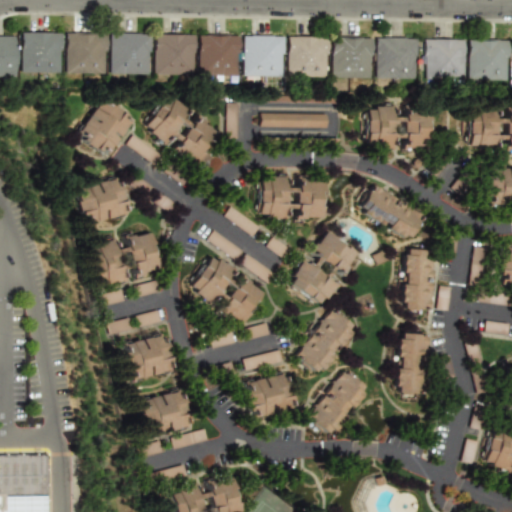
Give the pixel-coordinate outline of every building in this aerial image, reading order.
[(17,31),(17,72),(58,72),(58,31),(17,31)] [(61,72),(101,73),(101,33),(61,33),(61,72)] [(106,74),(146,74),(146,33),(106,33),(106,74)] [(191,33),(150,33),(150,75),(191,75),(191,33)] [(0,76),(11,76),(11,34),(0,34),(0,76)] [(235,34),(194,34),(194,75),(235,75),(235,34)] [(238,34),(238,76),(280,76),(280,34),(238,34)] [(323,35),(283,35),(283,76),(323,76),(323,35)] [(328,77),(369,77),(369,36),(328,36),(328,77)] [(413,37),(372,37),(372,78),(413,78),(413,37)] [(420,79),(460,79),(460,39),(420,39),(420,79)] [(505,39),(464,39),(464,80),(505,80),(505,39)] [(185,110),(162,92),(136,127),(158,145),(185,110)] [(103,157),(129,118),(95,96),(70,135),(103,157)] [(235,103),(223,103),(222,138),(234,139),(235,103)] [(361,104),(360,147),(393,148),(393,150),(426,150),(427,105),(397,104),(397,115),(389,115),(390,105),(361,104)] [(511,147),(511,110),(496,111),(496,109),(461,111),(462,146),(470,146),(470,150),(489,149),(488,140),(500,139),(500,148),(511,147)] [(166,151),(191,167),(216,129),(191,113),(166,151)] [(323,114),(256,113),(256,126),(323,127),(323,114)] [(121,145),(152,164),(157,154),(127,136),(121,145)] [(511,205),(511,167),(479,167),(479,205),(511,205)] [(319,175),(291,175),(291,184),(281,184),(281,175),(254,174),(253,216),(289,217),(289,219),(318,220),(319,175)] [(69,187),(78,226),(123,214),(114,176),(69,187)] [(407,240),(421,210),(365,184),(351,214),(407,240)] [(255,226),(225,207),(219,217),(249,236),(255,226)] [(339,277),(354,251),(317,228),(303,252),(311,257),(306,264),(296,258),(280,284),(318,307),(333,282),(313,269),(316,263),(339,277)] [(154,273),(146,229),(114,235),(114,236),(84,242),(91,286),(119,281),(114,253),(122,252),(127,278),(154,273)] [(232,259),(238,249),(208,231),(202,241),(232,259)] [(261,245),(279,259),(286,250),(268,236),(261,245)] [(493,284),(511,285),(511,245),(496,244),(493,284)] [(481,248),(469,246),(465,286),(477,287),(481,248)] [(398,247),(394,310),(426,312),(430,250),(398,247)] [(181,288),(206,305),(231,269),(206,252),(181,288)] [(270,274),(244,255),(237,264),(263,284),(270,274)] [(260,290),(235,273),(210,310),(235,327),(260,290)] [(154,291),(151,280),(130,286),(133,297),(154,291)] [(432,309),(444,310),(446,287),(435,286),(432,309)] [(95,295),(98,306),(119,300),(116,289),(95,295)] [(507,293),(475,292),(475,303),(507,304),(507,293)] [(288,359),(315,377),(350,326),(323,307),(288,359)] [(132,315),(134,326),(156,322),(154,311),(132,315)] [(102,324),(105,335),(127,328),(124,317),(102,324)] [(505,323),(482,321),(481,332),(504,334),(505,323)] [(264,334),(262,323),(241,328),(243,338),(264,334)] [(207,348),(230,343),(227,330),(204,336),(207,348)] [(168,371),(159,332),(113,342),(122,382),(168,371)] [(390,396),(421,396),(422,332),(391,332),(390,396)] [(467,365),(477,363),(472,341),(462,344),(467,365)] [(238,358),(240,369),(278,362),(276,351),(238,358)] [(436,378),(450,376),(446,355),(433,357),(436,378)] [(511,363),(504,363),(498,410),(511,411),(511,363)] [(364,387),(336,367),(300,418),(327,438),(364,387)] [(281,371),(235,380),(243,420),(289,411),(281,371)] [(177,388),(130,399),(139,438),(186,427),(177,388)] [(511,440),(511,427),(485,423),(478,467),(507,472),(511,440)] [(169,450),(203,440),(199,428),(165,438),(169,450)] [(467,454),(470,455),(473,441),(463,438),(458,459),(465,461),(467,454)] [(157,452),(154,440),(136,445),(139,456),(157,452)] [(0,511),(0,445),(42,445),(42,511),(0,511)] [(181,477),(179,465),(149,471),(151,482),(181,477)] [(236,511),(229,475),(199,480),(201,489),(193,491),(191,484),(164,489),(168,511),(236,511)]
